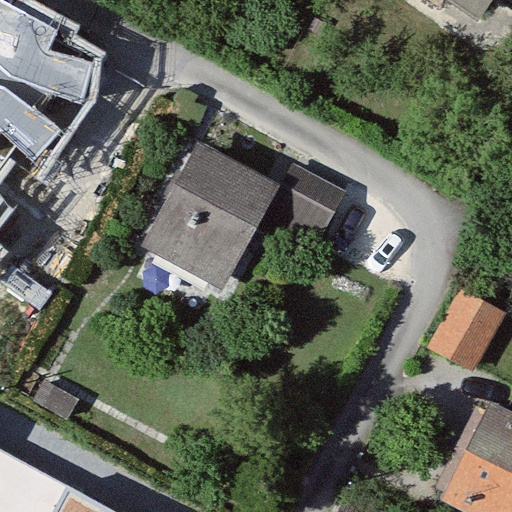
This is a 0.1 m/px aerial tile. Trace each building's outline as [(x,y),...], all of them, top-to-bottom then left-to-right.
[(79,24),(32,0),(0,0),(0,252),(4,248),(0,242),(0,188),(18,164),(44,183),(99,97),(104,54),(73,37),(79,24)] [(442,0),(481,27),(499,0),(442,0)] [(284,192),(202,147),(147,248),(230,293),(233,289),(268,224),(317,251),(346,197),(296,169),(284,192)] [(507,320),(462,294),(430,350),(475,376),(507,320)] [(79,403),(43,382),(33,401),(69,422),(79,403)] [(511,511),(511,416),(497,409),(448,506),(459,511),(511,511)] [(54,511),(69,485),(0,447),(0,511),(54,511)] [(54,511),(117,511),(69,485),(54,511)] [(379,511),(351,498),(344,511),(379,511)]
